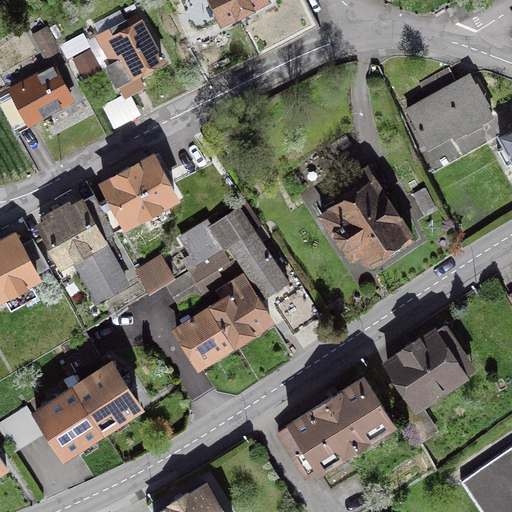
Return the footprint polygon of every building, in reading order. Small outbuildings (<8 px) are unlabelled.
[(211,0),(221,20),(262,0),(211,0)] [(467,11),(462,1),(445,9),(450,19),(467,11)] [(106,66),(116,85),(162,60),(137,14),(99,35),(113,62),(106,66)] [(46,27),(34,35),(44,52),(57,45),(46,27)] [(100,68),(93,55),(76,64),(84,77),(100,68)] [(0,95),(0,104),(13,128),(71,98),(53,66),(0,95)] [(427,97),(455,81),(448,67),(420,83),(427,97)] [(455,81),(427,97),(407,108),(428,146),(492,115),(469,73),(455,81)] [(511,127),(499,134),(511,157),(511,127)] [(99,202),(113,229),(175,195),(152,155),(104,183),(111,196),(99,202)] [(369,266),(413,237),(366,166),(341,183),(354,202),(344,209),(339,202),(321,214),(344,249),(353,243),(369,266)] [(99,202),(94,193),(68,207),(66,203),(46,214),(48,218),(40,223),(62,261),(74,254),(98,298),(126,282),(100,236),(113,229),(99,202)] [(212,228),(223,245),(260,222),(244,198),(234,202),(240,211),(212,228)] [(223,245),(212,228),(208,221),(181,237),(196,262),(223,245)] [(230,244),(264,294),(286,279),(260,242),(269,236),(260,223),(230,244)] [(0,295),(38,275),(36,272),(49,266),(33,237),(20,244),(13,232),(0,239),(0,295)] [(188,269),(205,295),(223,283),(215,269),(229,260),(222,249),(188,269)] [(141,280),(148,292),(172,277),(165,265),(141,280)] [(165,284),(180,308),(203,294),(188,270),(165,284)] [(211,306),(235,342),(270,319),(242,274),(219,289),(224,297),(211,306)] [(275,306),(292,332),(320,313),(303,288),(275,306)] [(235,342),(211,306),(176,328),(199,364),(235,342)] [(412,398),(417,406),(463,375),(439,338),(449,331),(444,325),(419,340),(418,339),(387,361),(412,398)] [(75,371),(101,356),(86,331),(60,346),(75,371)] [(121,377),(111,361),(79,383),(74,386),(102,428),(139,404),(127,386),(134,382),(128,373),(121,377)] [(102,429),(102,428),(74,386),(79,383),(74,374),(63,379),(69,388),(36,409),(65,453),(102,429)] [(393,423),(364,376),(278,432),(306,476),(393,423)] [(417,406),(412,398),(398,407),(415,431),(428,423),(417,406)] [(0,421),(0,428),(9,443),(34,427),(21,408),(0,421)] [(404,440),(410,449),(419,443),(414,434),(404,440)] [(511,511),(511,443),(460,480),(482,511),(511,511)] [(157,511),(223,511),(205,483),(188,493),(187,492),(157,511)]
